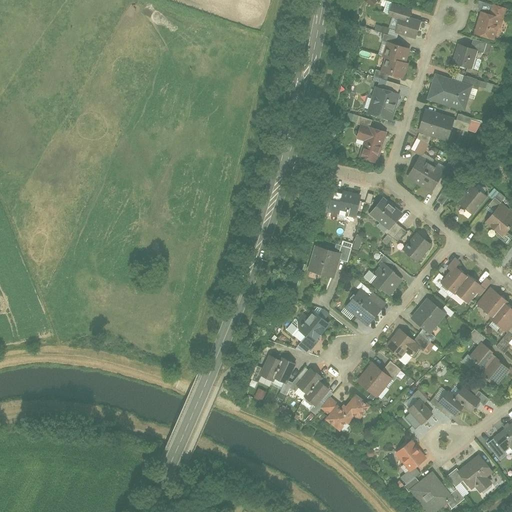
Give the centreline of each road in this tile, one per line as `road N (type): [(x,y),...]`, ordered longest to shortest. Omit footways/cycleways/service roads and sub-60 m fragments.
road 1 (secondary): [(284,162),(209,377),(149,511)]
road 2 (residential): [(448,19),(430,45),(389,181)]
road 3 (secondary): [(320,0),(284,162)]
road 4 (residential): [(346,354),(447,237)]
